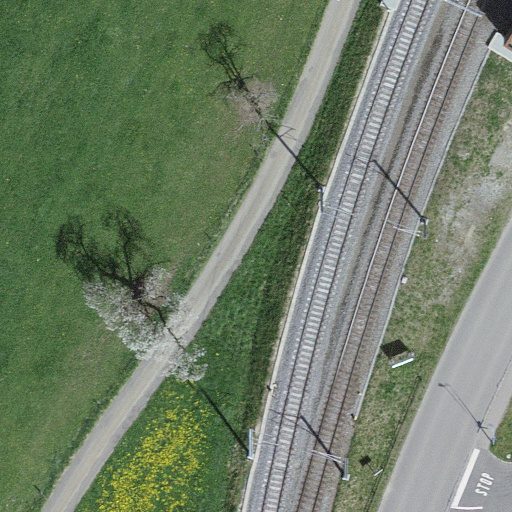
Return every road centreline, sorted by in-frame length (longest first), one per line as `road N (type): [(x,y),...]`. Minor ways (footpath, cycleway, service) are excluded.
road 1 (residential): [(357,0),(262,221),(71,511)]
road 2 (secondary): [(511,295),(418,501)]
